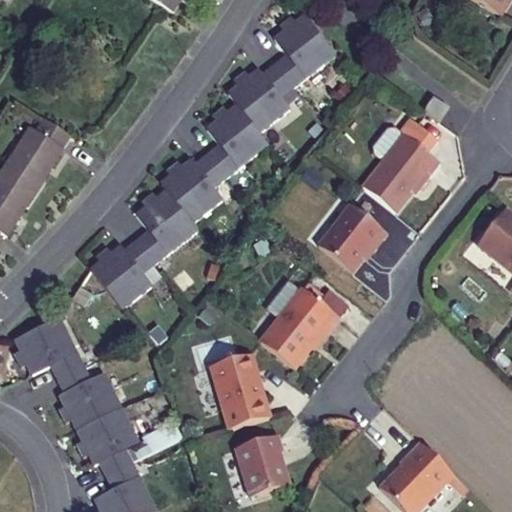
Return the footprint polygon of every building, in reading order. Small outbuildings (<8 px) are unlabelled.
[(149,0),(173,16),(181,4),(174,0),(149,0)] [(469,0),(498,17),(508,0),(469,0)] [(289,21),(277,31),(281,36),(272,43),(284,60),(273,69),(261,78),(257,73),(248,80),(244,75),(231,85),(235,90),(226,97),(235,109),(226,116),(222,110),(209,120),(214,126),(205,132),(217,149),(206,158),(194,167),(189,162),(180,168),(176,163),(163,173),(167,178),(158,185),(164,192),(154,199),(150,194),(138,204),(142,209),(133,215),(144,231),(133,240),(121,249),(118,244),(108,251),(104,247),(92,256),(96,261),(87,268),(106,294),(117,310),(148,287),(139,275),(152,265),(195,234),(188,225),(219,201),(212,191),(224,181),(266,148),(257,137),(288,113),(279,102),(291,93),(335,59),(303,19),(293,26),(289,21)] [(433,100),(422,115),(439,126),(450,110),(433,100)] [(430,178),(440,166),(428,156),(438,143),(411,122),(401,135),(404,137),(362,190),(396,217),(428,177),(430,178)] [(38,134),(63,152),(72,139),(46,123),(38,134)] [(3,174),(39,198),(48,184),(45,181),(63,152),(38,134),(32,131),(3,174)] [(0,179),(0,233),(2,235),(7,238),(25,209),(30,211),(39,198),(3,174),(0,179)] [(352,276),(371,252),(373,254),(387,236),(351,207),(318,249),(352,276)] [(477,249),(511,276),(511,218),(505,213),(477,249)] [(302,292),(260,346),(294,373),(326,332),(329,334),(339,321),(320,306),(302,292)] [(320,306),(339,321),(349,309),(330,294),(320,306)] [(153,511),(130,465),(123,451),(137,445),(120,410),(102,375),(88,381),(81,368),(56,320),(12,343),(18,355),(12,358),(18,371),(25,368),(29,377),(48,368),(54,382),(61,396),(56,399),(61,410),(55,412),(62,427),(69,424),(73,434),(79,445),(72,448),(79,461),(86,458),(91,468),(96,466),(103,479),(110,493),(92,502),(97,511),(153,511)] [(271,420),(260,385),(258,385),(250,359),(211,370),(229,433),(271,420)] [(236,451),(236,453),(250,501),(289,489),(279,456),(284,455),(279,439),(236,451)] [(421,511),(453,479),(420,446),(399,467),(402,469),(380,491),(401,511),(421,511)]
